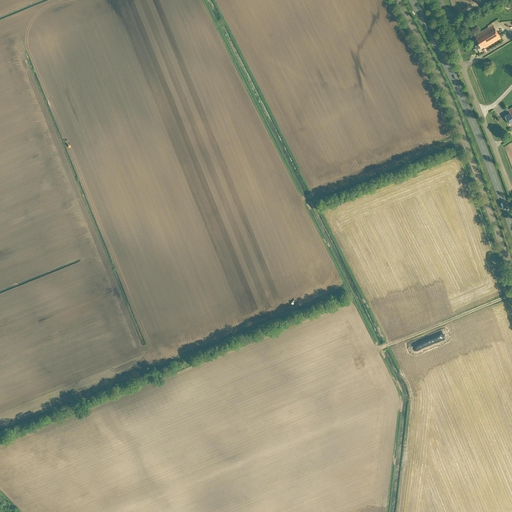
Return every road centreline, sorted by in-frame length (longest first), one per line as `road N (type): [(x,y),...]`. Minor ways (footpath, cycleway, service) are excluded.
road 1 (unclassified): [(511,273),(447,95),(397,0)]
road 2 (trunk): [(511,228),(468,111),(411,0)]
road 3 (unclassified): [(511,195),(441,0)]
road 4 (track): [(377,350),(511,294)]
